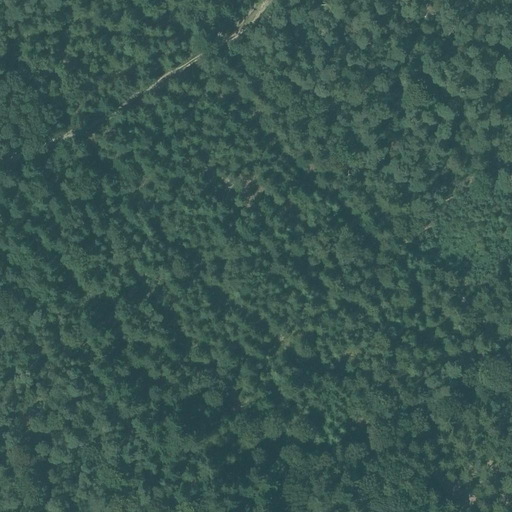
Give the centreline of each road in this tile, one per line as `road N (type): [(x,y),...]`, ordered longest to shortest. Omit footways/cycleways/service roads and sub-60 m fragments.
road 1 (track): [(281,0),(248,32),(81,136),(0,168)]
road 2 (track): [(511,483),(492,463),(461,457),(435,488),(445,511)]
